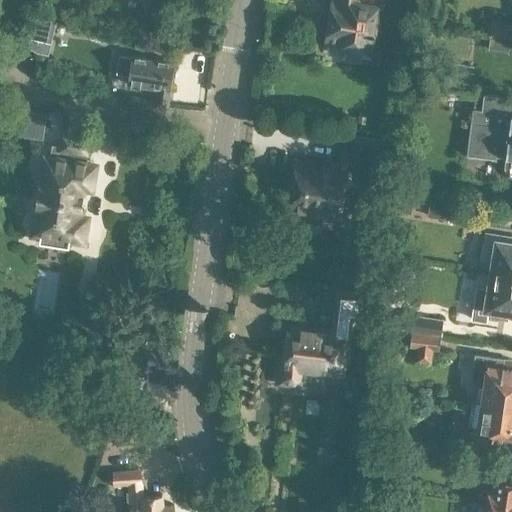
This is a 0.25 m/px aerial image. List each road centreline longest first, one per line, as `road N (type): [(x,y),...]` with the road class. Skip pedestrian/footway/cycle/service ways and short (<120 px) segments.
road 1 (secondary): [(216,511),(188,426),(188,310),(238,0)]
road 2 (unknown): [(219,117),(160,121),(90,106),(0,55)]
